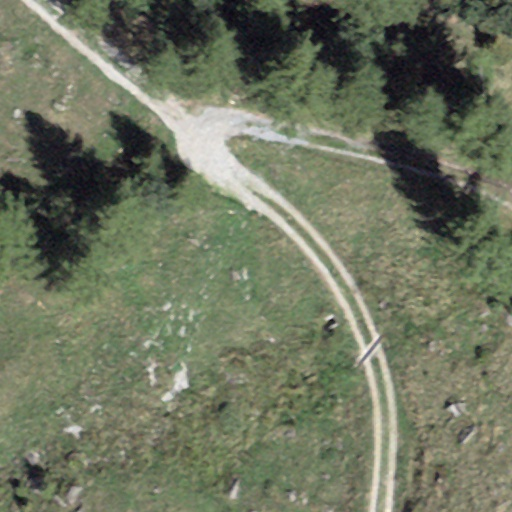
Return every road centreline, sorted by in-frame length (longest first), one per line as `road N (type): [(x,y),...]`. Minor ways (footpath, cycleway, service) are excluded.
road 1 (track): [(378,511),(384,412),(359,317),(296,225),(216,169),(201,154),(199,137),(207,125),(238,120),(430,167),(511,198)]
road 2 (track): [(199,137),(38,0)]
